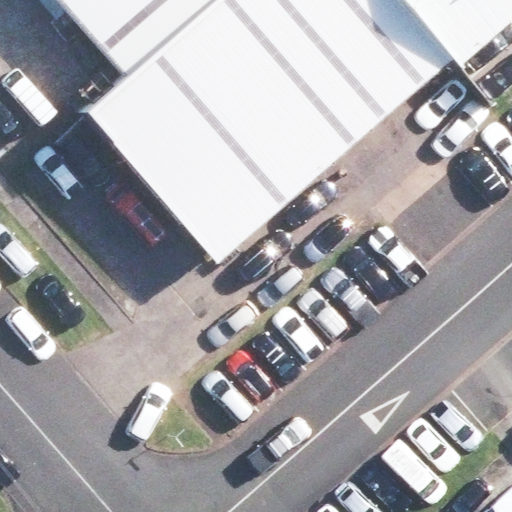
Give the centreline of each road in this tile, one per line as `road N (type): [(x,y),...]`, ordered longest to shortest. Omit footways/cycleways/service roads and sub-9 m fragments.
road 1 (unclassified): [(511,260),(228,511)]
road 2 (unclassified): [(116,511),(0,379)]
